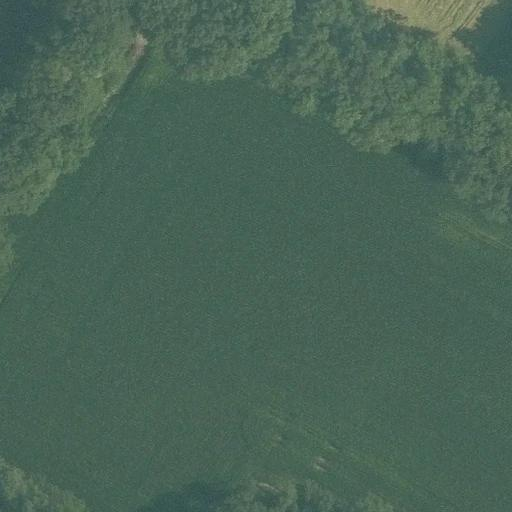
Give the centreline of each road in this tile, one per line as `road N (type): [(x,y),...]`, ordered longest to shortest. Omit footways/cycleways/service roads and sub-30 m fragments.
road 1 (track): [(511,139),(245,0)]
road 2 (track): [(103,0),(0,175)]
